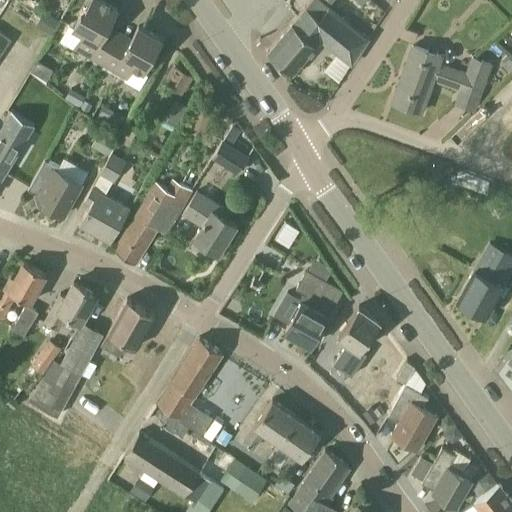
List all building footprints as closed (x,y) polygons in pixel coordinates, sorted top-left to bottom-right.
[(103,62),(117,38),(105,31),(117,9),(100,0),(90,0),(83,13),(81,12),(74,26),(83,31),(75,46),(103,62)] [(310,0),(304,7),(326,26),(320,33),(322,34),(319,38),(320,40),(351,62),(368,38),(329,7),(333,0),(310,0)] [(304,7),(268,51),(292,73),(320,40),(319,38),(322,34),(320,33),(326,26),(304,7)] [(35,23),(38,25),(52,34),(61,20),(44,9),(41,15),(35,23)] [(161,39),(138,26),(128,44),(117,38),(103,62),(127,75),(133,64),(144,70),(161,39)] [(0,55),(11,39),(0,31),(0,55)] [(485,78),(467,72),(467,74),(438,63),(441,56),(412,45),(392,102),(420,112),(433,79),(461,89),(456,103),(474,109),(485,78)] [(511,60),(510,58),(503,64),(509,71),(511,68),(511,60)] [(179,93),(185,83),(188,77),(177,70),(171,81),(168,86),(179,93)] [(64,98),(70,101),(79,106),(85,97),(70,88),(65,97),(64,98)] [(84,99),(80,107),(88,112),(93,104),(84,99)] [(125,115),(104,104),(97,117),(118,128),(125,115)] [(197,105),(190,127),(206,132),(213,110),(197,105)] [(0,180),(24,142),(35,149),(45,132),(12,111),(0,131),(0,180)] [(163,133),(159,139),(164,142),(168,136),(163,133)] [(98,149),(109,155),(111,151),(117,141),(106,135),(98,149)] [(248,156),(223,139),(213,156),(238,172),(248,156)] [(130,206),(106,193),(113,179),(114,181),(127,159),(111,151),(109,155),(92,185),(83,200),(90,204),(78,224),(110,242),(130,206)] [(81,183),(56,169),(58,166),(44,158),(27,188),(46,199),(43,205),(62,215),(81,183)] [(156,180),(114,248),(135,262),(158,226),(165,231),(179,207),(181,208),(193,188),(172,177),(166,186),(156,180)] [(195,192),(182,212),(201,224),(194,236),(219,252),(237,224),(228,218),(231,212),(206,196),(197,189),(195,192)] [(510,272),(481,256),(457,299),(486,315),(510,272)] [(46,274),(24,261),(15,276),(11,274),(0,293),(0,315),(2,317),(15,293),(30,301),(46,274)] [(343,290),(307,269),(295,288),(305,294),(285,328),(312,344),(329,315),(331,311),(343,290)] [(96,294),(73,281),(65,295),(61,293),(45,321),(58,328),(66,314),(81,322),(96,294)] [(136,347),(155,313),(127,298),(101,344),(121,356),(129,343),(136,347)] [(38,311),(25,304),(11,329),(23,336),(38,311)] [(360,348),(380,320),(359,305),(321,359),(338,370),(340,367),(352,375),(367,353),(360,348)] [(102,333),(83,322),(60,361),(54,358),(45,372),(28,399),(57,415),(102,333)] [(189,403),(222,351),(199,336),(157,403),(179,417),(178,419),(191,427),(201,411),(189,403)] [(60,348),(48,339),(32,364),(44,372),(60,348)] [(415,366),(406,359),(395,378),(405,383),(415,366)] [(424,406),(428,396),(407,384),(388,415),(399,421),(391,434),(416,449),(437,413),(424,406)] [(297,415),(272,398),(243,440),(254,448),(264,432),(278,442),(297,415)] [(363,412),(370,423),(380,416),(372,406),(363,412)] [(445,431),(455,424),(448,414),(442,418),(441,425),(445,431)] [(297,415),(278,442),(291,451),(281,466),(290,473),(301,458),(302,458),(320,432),(297,415)] [(455,425),(445,432),(452,442),(463,435),(455,425)] [(217,438),(216,439),(225,445),(226,444),(232,434),(223,428),(217,438)] [(224,471),(220,468),(207,460),(199,471),(139,431),(124,453),(186,494),(207,508),(208,507),(203,504),(218,483),(224,471)] [(478,467),(468,461),(470,457),(457,450),(455,454),(441,446),(433,461),(423,478),(421,482),(434,489),(432,491),(444,498),(444,502),(451,506),(455,504),(457,505),(478,467)] [(289,502),(290,502),(303,511),(332,511),(336,507),(325,499),(348,465),(325,449),(289,502)] [(245,466),(225,454),(221,460),(228,464),(230,476),(236,480),(245,466)] [(294,484),(281,475),(276,483),(289,492),(294,484)] [(130,490),(146,500),(155,486),(139,476),(130,490)] [(511,511),(511,500),(499,483),(474,501),(481,511),(511,511)] [(367,511),(358,503),(350,511),(367,511)]
